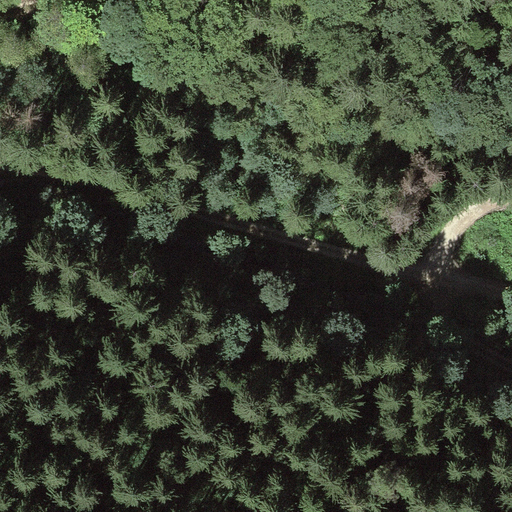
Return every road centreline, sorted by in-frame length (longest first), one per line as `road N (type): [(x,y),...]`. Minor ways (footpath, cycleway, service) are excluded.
road 1 (track): [(511,299),(0,165)]
road 2 (track): [(246,511),(148,408),(0,274)]
road 3 (track): [(511,365),(453,328),(428,294),(428,277)]
road 4 (track): [(511,197),(463,214),(432,253),(428,277)]
